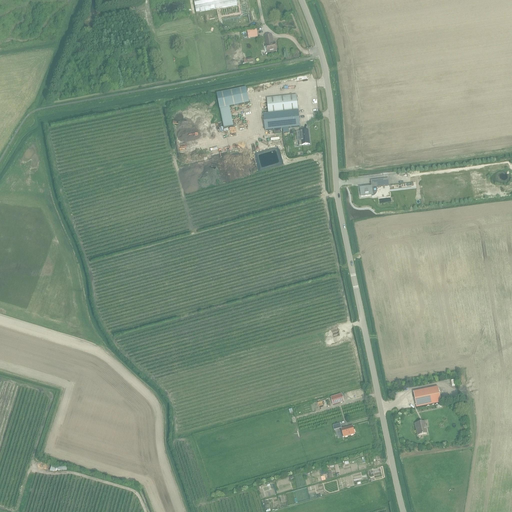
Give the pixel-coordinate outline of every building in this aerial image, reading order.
[(238,5),(236,0),(193,0),(196,13),(238,5)] [(248,35),(258,34),(257,26),(247,27),(248,35)] [(272,35),(265,36),(266,45),(265,45),(267,53),(277,51),(275,43),(273,43),(272,41),(273,41),(272,35)] [(246,88),(217,94),(220,109),(249,103),(246,88)] [(298,111),(297,95),(267,99),(268,114),(298,111)] [(264,114),(264,117),(265,131),(270,131),(283,129),(288,129),(300,127),(299,114),(298,111),(268,114),(264,114)] [(301,141),(309,140),(308,130),(300,131),(301,141)] [(374,187),(389,185),(388,178),(371,181),(371,187),(374,187)] [(374,187),(371,187),(360,189),(361,196),(372,195),(372,197),(373,196),(374,196),(374,195),(375,195),(376,193),(377,193),(377,192),(377,191),(377,190),(375,190),(374,187)] [(445,382),(446,395),(458,394),(456,381),(445,382)] [(416,408),(441,403),(438,387),(413,392),(416,408)] [(333,405),(344,402),(341,394),(331,397),(333,405)] [(417,428),(418,435),(427,433),(424,422),(415,424),(416,428),(417,428)] [(352,426),(341,429),(343,437),(355,434),(352,426)] [(49,471),(51,465),(41,462),(39,467),(49,471)]
